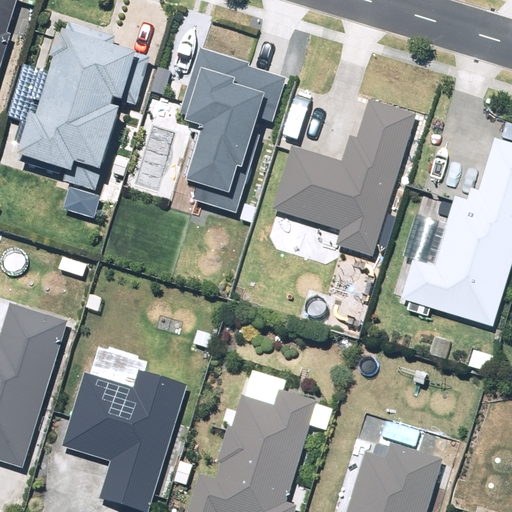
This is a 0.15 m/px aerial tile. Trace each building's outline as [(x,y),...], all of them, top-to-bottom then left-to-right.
[(0,0),(0,55),(14,0),(0,0)] [(105,164),(139,49),(141,43),(62,20),(54,49),(56,50),(39,110),(31,108),(19,150),(76,167),(79,156),(105,164)] [(256,139),(277,144),(287,104),(281,103),(288,75),(249,66),(251,58),(199,46),(182,115),(203,120),(190,175),(201,178),(196,199),(239,209),(256,139)] [(375,256),(419,112),(368,97),(357,135),(351,133),(343,158),(296,143),(276,208),(343,228),(338,245),(375,256)] [(496,324),(511,270),(511,142),(495,137),(480,188),(472,186),(468,201),(456,198),(438,261),(417,255),(405,297),(496,324)] [(0,456),(25,464),(68,320),(11,303),(1,339),(0,338),(0,456)] [(300,511),(308,485),(299,483),(314,427),(330,431),(336,408),(316,402),(318,397),(284,388),(287,377),(249,367),(219,477),(200,472),(188,511),(300,511)] [(138,511),(153,511),(188,384),(139,371),(135,384),(85,371),(65,445),(114,459),(103,502),(138,511)] [(386,455),(367,449),(347,511),(431,511),(429,511),(446,456),(391,439),(386,455)]
